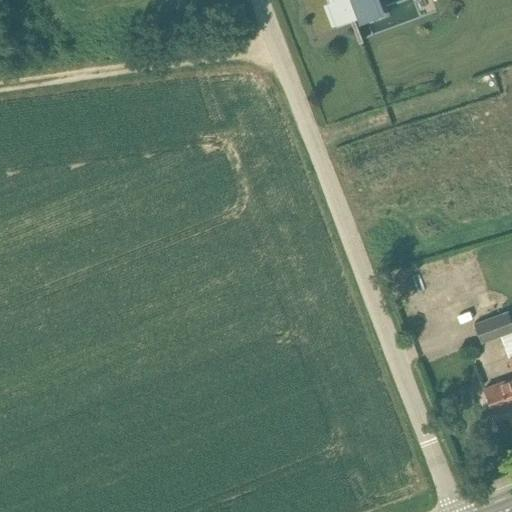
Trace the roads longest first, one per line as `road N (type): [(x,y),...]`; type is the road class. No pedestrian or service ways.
road 1 (unclassified): [(455,511),(262,0)]
road 2 (track): [(0,82),(278,41)]
